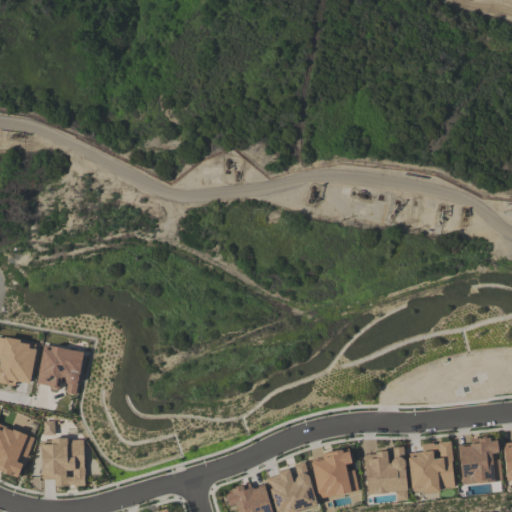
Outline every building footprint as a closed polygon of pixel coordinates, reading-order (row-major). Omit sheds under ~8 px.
[(34,349),(28,348),(28,342),(0,337),(0,383),(15,385),(15,381),(29,383),(34,349)] [(82,353),(42,346),(35,384),(61,389),(61,392),(75,395),(82,353)] [(54,421),(42,421),(42,435),(54,435),(54,421)] [(0,471),(17,478),(23,460),(25,460),(33,437),(0,425),(0,471)] [(501,481),(498,456),(497,456),(496,437),(469,440),(469,446),(457,447),(460,485),(501,481)] [(40,480),(53,479),(53,486),(83,486),(83,439),(50,439),(50,444),(40,444),(40,480)] [(453,490),(449,442),(420,444),(421,452),(407,453),(410,490),(421,489),(421,492),(453,490)] [(511,442),(502,443),(504,481),(511,480),(511,442)] [(366,495),(394,493),(395,501),(407,500),(402,447),(388,448),(389,452),(363,454),(366,495)] [(357,492),(353,470),(345,471),(344,464),(350,463),(348,449),(321,454),(322,460),(310,462),(317,499),(357,492)] [(294,511),(316,506),(304,462),(290,466),(291,470),(266,477),(274,511),(294,511)] [(270,511),(264,485),(251,489),(249,485),(224,492),(229,510),(230,510),(230,511),(270,511)]
